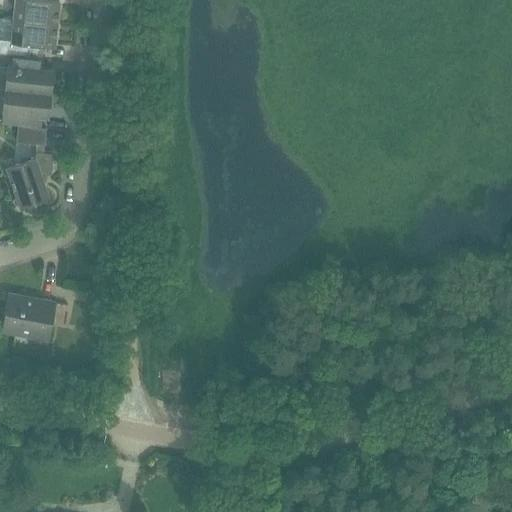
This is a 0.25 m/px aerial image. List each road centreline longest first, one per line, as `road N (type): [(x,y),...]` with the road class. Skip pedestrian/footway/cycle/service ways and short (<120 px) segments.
road 1 (track): [(132,430),(121,151),(134,0)]
road 2 (tertiary): [(132,430),(244,445),(331,438),(462,399),(511,368)]
road 3 (residential): [(0,260),(56,243),(74,218),(101,0)]
road 4 (tertiary): [(132,430),(0,402)]
